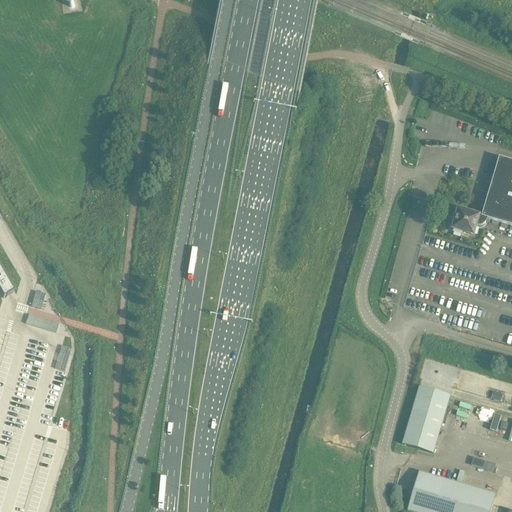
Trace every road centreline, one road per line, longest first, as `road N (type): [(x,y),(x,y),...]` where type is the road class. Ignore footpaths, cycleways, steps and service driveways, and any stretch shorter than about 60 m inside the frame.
road 1 (unclassified): [(229,0),(126,511)]
road 2 (primary): [(197,511),(203,439),(291,0)]
road 3 (primary): [(248,0),(198,259),(165,511)]
road 4 (unclassified): [(383,511),(380,465),(402,360),(364,313),(361,295),(400,125)]
